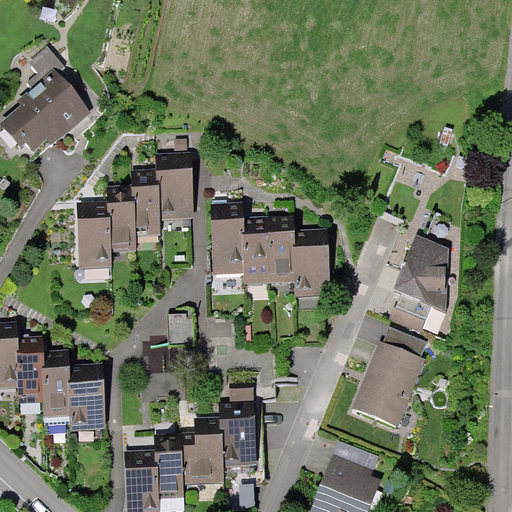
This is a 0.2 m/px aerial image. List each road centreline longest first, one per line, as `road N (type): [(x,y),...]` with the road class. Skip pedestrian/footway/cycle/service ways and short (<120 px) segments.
road 1 (residential): [(498,511),(511,165)]
road 2 (residential): [(394,221),(273,511)]
